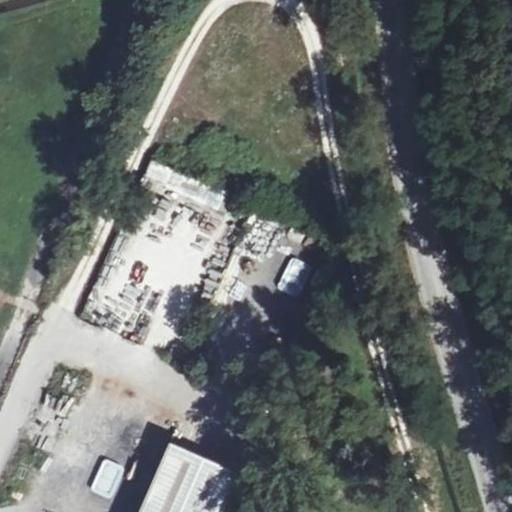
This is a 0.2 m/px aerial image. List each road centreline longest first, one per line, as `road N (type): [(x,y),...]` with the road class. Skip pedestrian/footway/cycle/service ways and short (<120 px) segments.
road 1 (unclassified): [(0,466),(208,11),(229,0)]
road 2 (unclassified): [(321,0),(336,204),(424,511)]
road 3 (unclassified): [(511,465),(435,270),(402,137),(395,0)]
